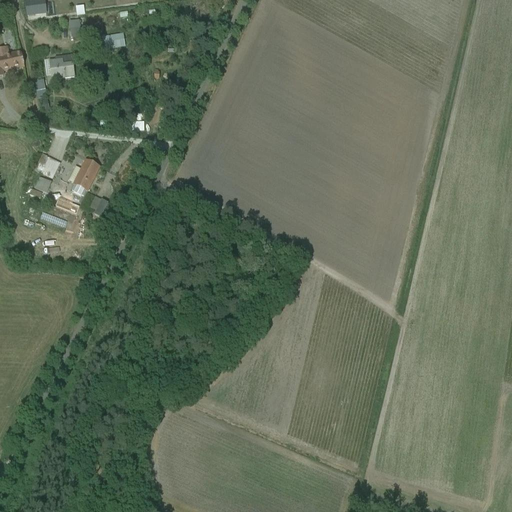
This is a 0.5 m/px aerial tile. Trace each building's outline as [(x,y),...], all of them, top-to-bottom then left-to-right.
[(117,37),(119,46),(127,45),(126,36),(117,37)] [(21,69),(18,53),(8,55),(7,49),(0,49),(0,79),(2,79),(1,73),(21,69)] [(48,82),(72,80),(71,60),(46,63),(48,82)] [(163,117),(166,109),(159,107),(157,115),(163,117)] [(151,120),(153,113),(146,112),(145,119),(151,120)] [(21,153),(26,150),(22,143),(17,147),(21,153)] [(61,165),(41,155),(32,172),(52,182),(61,165)] [(71,187),(85,195),(99,169),(84,162),(71,187)]
